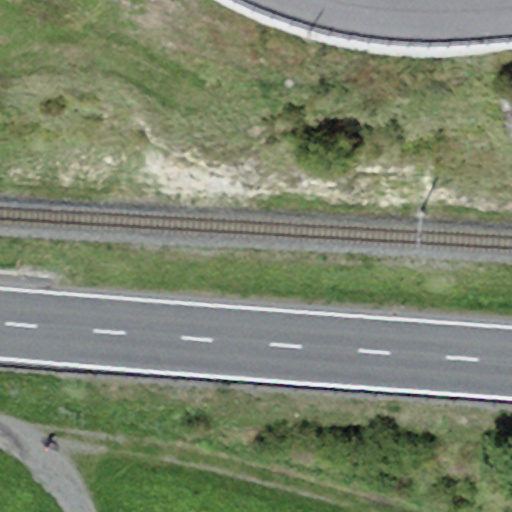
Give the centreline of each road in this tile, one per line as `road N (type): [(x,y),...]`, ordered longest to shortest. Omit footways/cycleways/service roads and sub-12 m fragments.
road 1 (primary): [(511,362),(0,323)]
road 2 (track): [(42,457),(76,440),(137,447),(384,511)]
